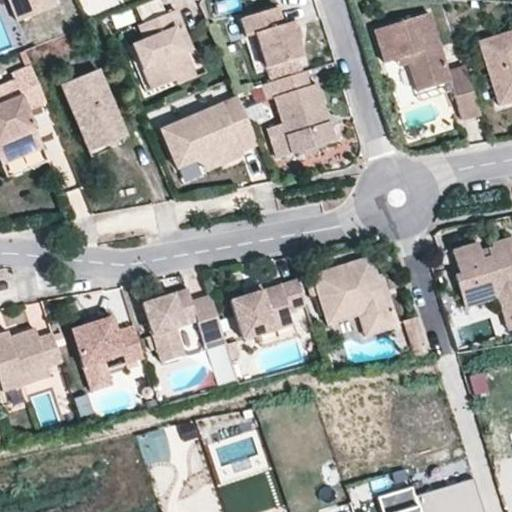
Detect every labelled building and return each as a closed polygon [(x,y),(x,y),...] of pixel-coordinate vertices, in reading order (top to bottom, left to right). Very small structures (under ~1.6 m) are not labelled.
[(56,6),(53,0),(8,0),(16,21),(56,6)] [(302,56),(291,21),(282,24),(277,7),(240,19),(245,37),(254,34),(265,68),(267,67),(271,82),(302,72),(297,58),(302,56)] [(185,53),(174,26),(181,23),(175,10),(138,25),(143,39),(131,44),(150,90),(174,80),(176,85),(195,77),(185,53)] [(447,71),(429,12),(373,30),(383,63),(398,59),(405,57),(407,64),(416,92),(449,81),(461,121),(480,115),(464,66),(447,71)] [(192,51),(181,23),(174,26),(185,53),(192,51)] [(511,31),(478,42),(498,105),(511,100),(511,31)] [(407,64),(405,57),(398,59),(400,67),(407,64)] [(43,147),(27,110),(45,102),(30,66),(11,73),(14,80),(0,85),(0,162),(1,164),(43,147)] [(126,136),(97,69),(60,85),(88,152),(126,136)] [(334,141),(316,83),(309,86),(305,71),(302,72),(271,82),(261,85),(266,100),(273,98),(281,124),(291,155),(334,141)] [(257,144),(238,97),(160,130),(176,168),(194,160),(202,164),(225,154),(228,161),(243,155),(241,151),(257,144)] [(291,155),(281,124),(266,129),(276,159),(291,155)] [(204,170),(228,161),(225,154),(202,164),(204,170)] [(511,329),(511,241),(511,237),(490,244),(491,247),(486,248),(489,256),(483,258),(480,250),(478,243),(452,251),(459,274),(454,275),(464,308),(497,297),(507,331),(511,329)] [(489,256),(486,248),(480,250),(483,258),(489,256)] [(386,306),(376,275),(370,257),(311,275),(327,324),(358,315),(369,311),(376,332),(397,326),(391,304),(386,306)] [(391,304),(381,274),(376,275),(386,306),(391,304)] [(305,305),(297,279),(262,291),(245,296),(230,301),(242,339),(292,324),(288,311),(305,305)] [(262,291),(260,285),(243,290),(245,296),(262,291)] [(225,342),(210,295),(191,302),(187,290),(142,304),(160,362),(183,355),(174,327),(195,320),(204,349),(225,342)] [(376,332),(369,311),(358,315),(365,336),(376,332)] [(143,357),(133,326),(116,332),(111,317),(71,330),(90,391),(110,384),(102,360),(122,354),(125,363),(143,357)] [(428,357),(416,317),(403,321),(415,359),(428,357)] [(61,362),(52,334),(37,338),(34,329),(10,337),(8,331),(0,334),(0,385),(2,391),(49,375),(46,367),(61,362)] [(484,511),(474,478),(414,497),(419,511),(484,511)] [(419,511),(414,497),(412,487),(377,498),(381,511),(419,511)] [(354,511),(351,503),(322,511),(354,511)]
